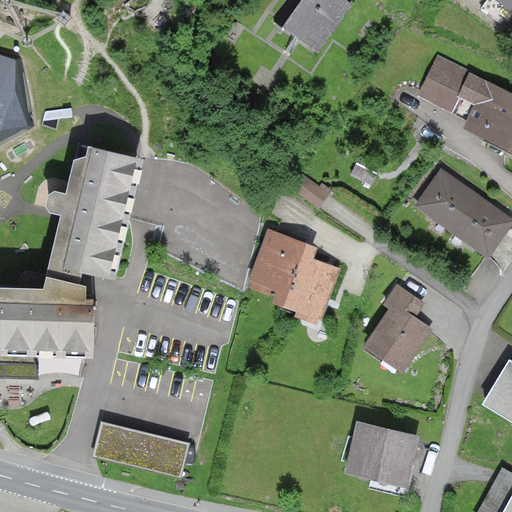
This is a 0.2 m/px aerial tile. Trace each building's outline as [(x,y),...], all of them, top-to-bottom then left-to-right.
[(352,6),(342,0),(304,0),(282,32),(318,56),(352,6)] [(511,0),(492,0),(511,13),(511,0)] [(0,57),(0,147),(34,129),(19,62),(0,57)] [(476,75),(438,57),(416,97),(467,123),(463,132),(511,156),(511,96),(475,78),(476,75)] [(95,367),(95,312),(87,311),(87,297),(79,295),(80,288),(81,283),(116,288),(145,161),(90,150),(86,164),(73,169),(66,203),(55,200),(48,205),(46,215),(50,222),(61,224),(42,300),(0,298),(0,380),(38,382),(36,366),(95,367)] [(361,156),(351,176),(373,187),(382,167),(361,156)] [(476,199),(441,175),(418,208),(453,232),(476,199)] [(295,192),(319,210),(330,196),(306,178),(295,192)] [(510,223),(476,199),(453,232),(487,256),(510,223)] [(284,307),(305,249),(271,237),(252,290),(273,297),(275,292),(282,295),(279,305),(284,307)] [(305,249),(284,307),(301,313),(300,317),(318,324),(336,271),(311,262),(315,252),(305,249)] [(389,305),(364,343),(403,368),(434,326),(417,313),(425,302),(397,281),(383,301),(389,305)] [(511,356),(509,355),(482,399),(511,416),(511,356)] [(420,431),(357,416),(345,470),(408,484),(420,431)] [(511,511),(511,469),(502,465),(476,511),(511,511)]
